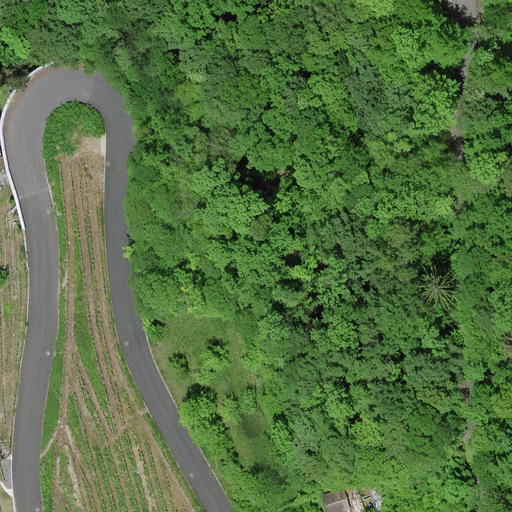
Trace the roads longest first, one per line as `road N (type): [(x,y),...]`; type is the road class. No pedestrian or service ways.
road 1 (unclassified): [(30,511),(29,407),(45,263),(24,126),(43,90),(77,80),(103,86),(121,109),(121,264),(132,333),(155,393),(221,511)]
road 2 (unclassified): [(499,511),(467,281),(473,66),(466,0)]
